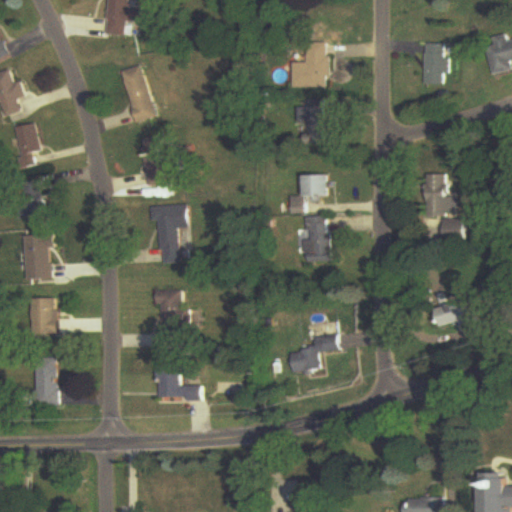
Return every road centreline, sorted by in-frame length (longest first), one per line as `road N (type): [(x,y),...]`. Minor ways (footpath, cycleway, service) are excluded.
road 1 (tertiary): [(0,449),(246,439),(511,362)]
road 2 (residential): [(42,0),(80,92),(100,176),(113,448)]
road 3 (residential): [(380,0),(387,403)]
road 4 (residential): [(511,104),(382,148)]
